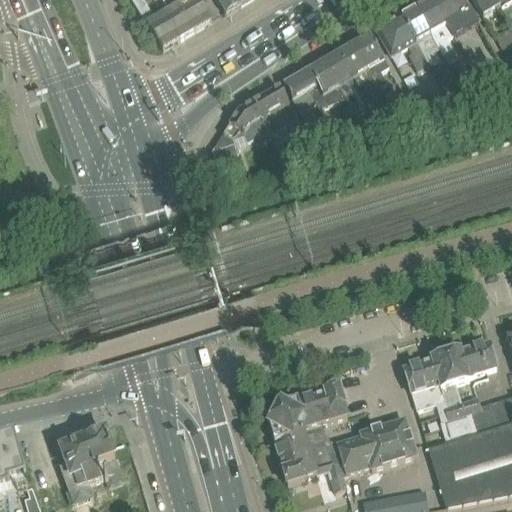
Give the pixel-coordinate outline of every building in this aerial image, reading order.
[(141,0),(130,0),(132,4),(131,4),(163,55),(178,47),(161,18),(155,22),(141,0)] [(172,0),(159,0),(168,14),(161,18),(178,47),(194,37),(172,0)] [(172,0),(194,37),(211,27),(200,7),(195,0),(172,0)] [(235,0),(213,0),(225,19),(241,10),(241,9),(235,0)] [(235,0),(241,9),(255,0),(235,0)] [(461,0),(438,0),(430,5),(450,41),(476,25),(461,0)] [(470,0),(483,21),(500,11),(493,0),(470,0)] [(511,0),(493,0),(500,11),(511,3),(511,0)] [(210,1),(200,7),(211,27),(222,21),(210,1)] [(430,5),(415,13),(440,56),(442,60),(453,54),(447,43),(450,41),(430,5)] [(415,13),(401,21),(429,70),(439,64),(436,59),(440,56),(415,13)] [(401,21),(376,36),(391,61),(407,51),(412,60),(408,62),(417,77),(429,70),(401,21)] [(495,41),(502,54),(511,48),(511,31),(495,41)] [(368,40),(354,48),(373,82),(380,93),(380,94),(388,90),(381,79),(390,74),(369,39),(368,39),(368,40)] [(354,48),(339,57),(354,82),(359,91),(364,89),(369,98),(380,93),(373,82),(354,48)] [(346,87),(354,82),(339,57),(324,66),(339,91),(338,91),(346,105),(350,112),(358,108),(351,95),(346,87)] [(511,57),(503,63),(511,78),(511,57)] [(346,105),(338,91),(339,91),(324,66),(309,74),(318,90),(314,93),(315,94),(310,97),(317,109),(321,114),(346,105)] [(503,73),(482,85),(488,95),(509,83),(503,73)] [(317,109),(310,97),(315,94),(314,93),(318,90),(309,74),(284,89),(284,88),(283,89),(292,105),(300,119),(317,109)] [(482,90),(464,100),(468,108),(481,101),(482,98),(486,97),(482,90)] [(298,122),(280,91),(278,92),(252,108),(269,136),(272,141),(297,126),(298,122)] [(429,96),(415,104),(422,117),(436,110),(429,96)] [(464,100),(451,107),(456,117),(469,110),(468,108),(464,100)] [(436,110),(422,117),(424,122),(451,107),(448,103),(436,110)] [(407,105),(392,113),(398,125),(403,137),(421,129),(407,105)] [(247,149),(269,136),(252,108),(238,116),(212,156),(212,157),(216,167),(238,159),(234,148),(232,144),(242,140),(247,149)] [(398,125),(381,133),(386,144),(403,137),(398,125)] [(383,137),(369,146),(371,150),(386,144),(383,137)] [(362,142),(344,152),(349,160),(367,150),(362,142)] [(330,145),(318,150),(324,165),(336,159),(330,145)] [(446,360),(456,390),(469,385),(469,383),(474,381),(473,380),(496,373),(489,349),(461,357),(460,356),(446,360)] [(435,410),(447,448),(487,436),(481,417),(465,422),(462,409),(456,390),(446,360),(432,364),(432,366),(404,375),(418,415),(435,410)] [(341,458),(347,478),(371,471),(372,474),(416,461),(405,425),(361,439),(361,442),(338,449),(338,451),(338,452),(326,445),(321,431),(348,423),(344,410),(345,410),(340,392),(325,397),(325,399),(298,407),(298,405),(283,410),(282,409),(269,433),(270,434),(275,449),(276,448),(305,438),(310,453),(323,449),(341,458)] [(511,402),(502,405),(509,429),(511,428),(511,402)] [(478,404),(462,409),(465,422),(481,417),(482,417),(480,412),(478,404)] [(491,409),(498,433),(509,429),(502,405),(491,409)] [(491,409),(480,412),(482,417),(481,417),(487,436),(498,433),(491,409)] [(511,428),(509,429),(498,433),(487,436),(447,448),(428,454),(445,511),(461,511),(511,502),(511,428)] [(69,472),(62,474),(71,497),(68,498),(72,510),(75,509),(76,511),(96,511),(88,490),(104,485),(105,486),(107,485),(110,492),(123,487),(105,439),(102,440),(92,438),(86,446),(63,455),(69,472)] [(335,498),(346,495),(342,479),(347,478),(341,458),(323,449),(310,453),(305,438),(276,448),(285,475),(283,475),(288,491),(305,486),(305,484),(329,477),(335,498)] [(0,452),(0,502),(11,500),(10,495),(26,490),(27,494),(25,494),(26,495),(27,495),(29,495),(15,449),(0,452)] [(29,495),(27,495),(30,503),(25,505),(26,511),(39,511),(32,494),(29,495)] [(363,508),(364,511),(427,511),(424,497),(363,508)]
